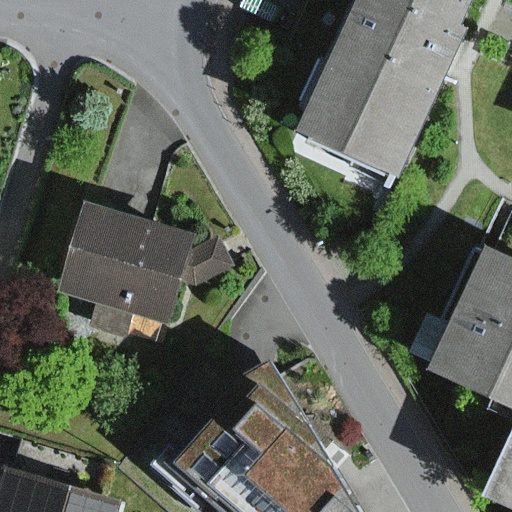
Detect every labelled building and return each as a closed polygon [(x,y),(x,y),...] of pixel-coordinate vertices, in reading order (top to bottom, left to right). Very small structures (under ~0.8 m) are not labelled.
[(456,28),(468,0),(348,0),(287,132),(394,181),(463,31),(456,28)] [(0,165),(17,103),(0,98),(0,165)] [(190,320),(214,236),(106,204),(81,288),(190,320)] [(511,418),(476,497),(509,511),(511,511),(511,263),(478,248),(422,370),(511,410),(511,418)] [(258,363),(170,453),(233,511),(381,511),(350,454),(258,363)] [(118,511),(120,505),(27,475),(15,511),(118,511)]
